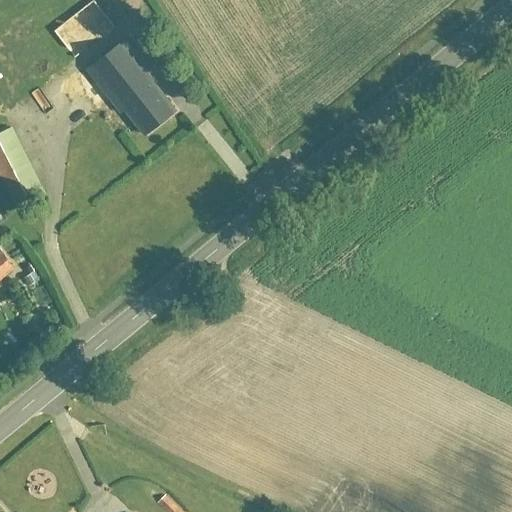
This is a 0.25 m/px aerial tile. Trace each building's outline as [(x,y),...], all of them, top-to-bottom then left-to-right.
[(91,12),(59,36),(79,64),(111,40),(91,12)] [(31,21),(0,43),(0,107),(2,111),(64,66),(31,21)] [(128,47),(92,74),(147,146),(183,119),(128,47)] [(17,133),(0,141),(0,187),(14,216),(49,198),(17,133)] [(0,248),(0,286),(26,266),(8,243),(0,248)]
